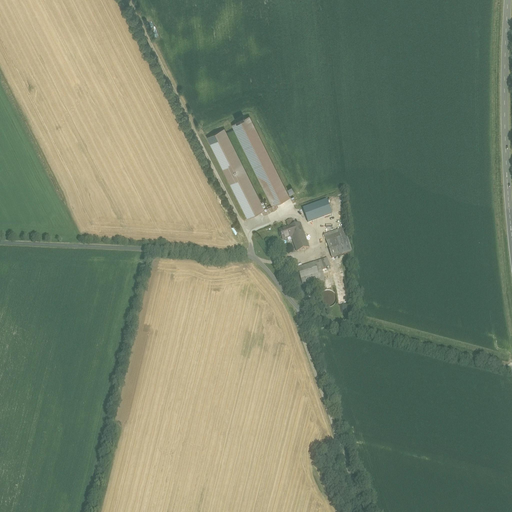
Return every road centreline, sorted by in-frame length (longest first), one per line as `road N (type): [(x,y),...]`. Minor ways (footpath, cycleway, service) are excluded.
road 1 (unclassified): [(128,0),(249,239),(250,256)]
road 2 (unclassified): [(250,256),(0,242)]
road 3 (secondary): [(507,0),(511,240)]
road 4 (unclassified): [(511,369),(299,310)]
road 5 (unclassified): [(299,310),(363,511)]
